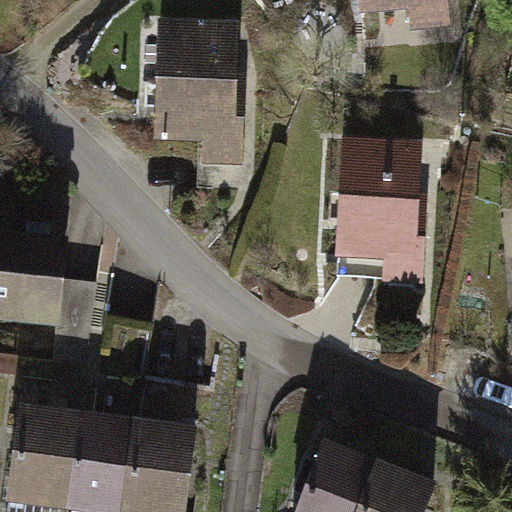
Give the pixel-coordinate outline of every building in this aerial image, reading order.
[(447,0),(369,0),(372,25),(450,17),(447,0)] [(251,30),(162,29),(162,147),(251,147),(251,30)] [(438,152),(349,152),(349,269),(438,269),(438,152)] [(76,242),(0,233),(0,318),(59,325),(54,368),(101,373),(110,287),(72,282),(76,242)] [(60,413),(31,410),(19,506),(70,511),(197,511),(207,430),(178,427),(118,420),(60,413)] [(358,462),(330,451),(306,511),(427,511),(436,493),(410,483),(358,462)]
